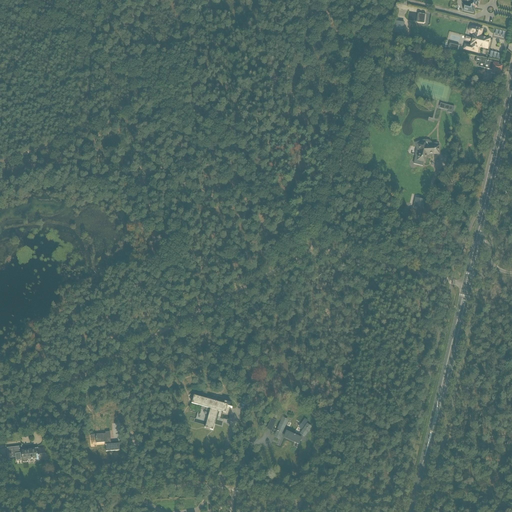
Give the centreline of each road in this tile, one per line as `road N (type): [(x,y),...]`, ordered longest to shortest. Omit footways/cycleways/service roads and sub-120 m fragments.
road 1 (track): [(316,247),(80,375),(0,407)]
road 2 (track): [(389,0),(313,244)]
road 3 (track): [(189,109),(178,326)]
road 4 (unclassified): [(301,505),(200,485),(157,489),(93,511)]
road 5 (track): [(189,109),(86,129),(0,158)]
road 6 (secondary): [(467,286),(511,97)]
road 7 (track): [(189,109),(281,200),(313,244)]
road 8 (track): [(256,175),(283,0)]
road 9 (track): [(94,0),(86,129)]
road 10 (track): [(439,278),(316,247)]
